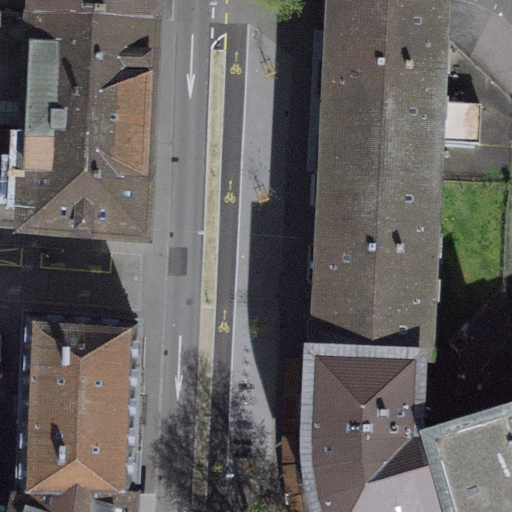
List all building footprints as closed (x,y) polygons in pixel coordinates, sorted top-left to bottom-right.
[(0,0),(0,16),(151,24),(152,0),(0,0)] [(333,0),(324,173),(434,180),(434,140),(478,141),(478,104),(439,104),(442,0),(333,0)] [(0,225),(141,235),(151,24),(0,16),(0,225)] [(317,357),(420,361),(424,361),(428,285),(432,285),(433,255),(429,255),(434,180),(324,173),(317,357)] [(19,494),(130,493),(135,325),(25,318),(19,494)] [(450,511),(429,440),(428,437),(416,438),(420,361),(317,357),(310,356),(307,436),(307,473),(314,511),(450,511)] [(511,511),(511,414),(429,440),(450,511),(511,511)] [(127,511),(130,493),(19,494),(18,510),(17,511),(127,511)]
